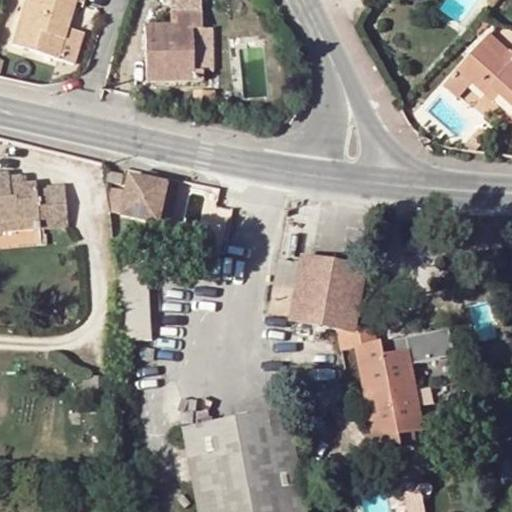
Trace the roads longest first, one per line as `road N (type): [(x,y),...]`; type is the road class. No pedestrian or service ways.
road 1 (secondary): [(0,109),(322,175)]
road 2 (tertiary): [(422,189),(332,47)]
road 3 (unknown): [(131,0),(91,128)]
road 4 (tertiary): [(332,47),(339,103),(322,175)]
